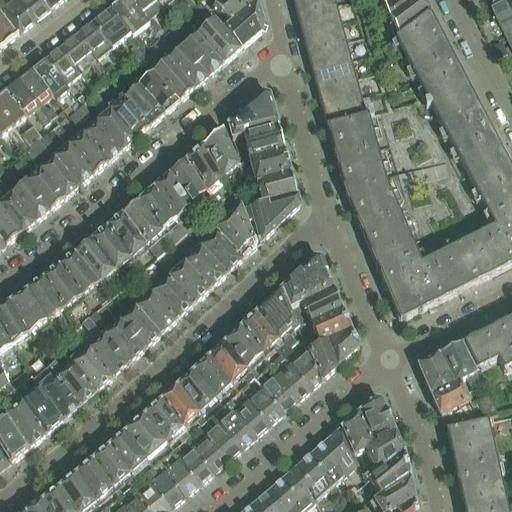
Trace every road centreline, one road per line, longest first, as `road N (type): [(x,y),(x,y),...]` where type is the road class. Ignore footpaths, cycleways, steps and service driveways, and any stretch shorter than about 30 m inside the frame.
road 1 (residential): [(323,217),(0,502)]
road 2 (residential): [(0,290),(281,55)]
road 3 (residential): [(218,511),(388,364)]
road 4 (residential): [(323,217),(281,55)]
road 5 (residential): [(388,364),(323,217)]
road 6 (residential): [(435,511),(421,445),(388,364)]
road 7 (residential): [(511,299),(388,364)]
road 8 (residential): [(511,111),(453,0)]
